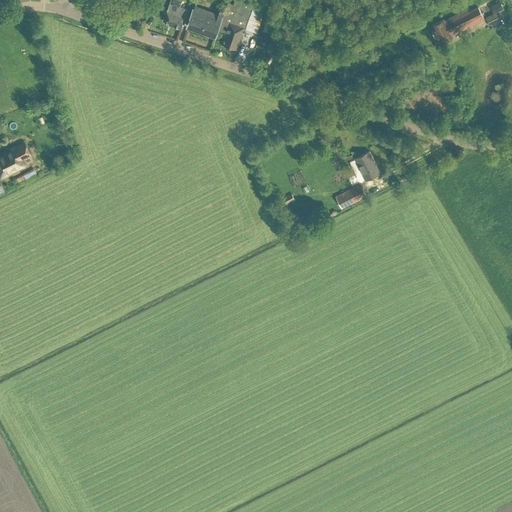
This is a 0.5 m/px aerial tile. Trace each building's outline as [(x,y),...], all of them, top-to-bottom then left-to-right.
[(170,0),(164,19),(172,22),(171,24),(181,28),(188,9),(180,6),(182,0),(170,0)] [(257,31),(267,4),(256,0),(234,0),(234,2),(228,0),(218,29),(226,32),(222,42),(237,47),(244,27),(257,31)] [(490,5),(493,12),(503,8),(499,1),(490,5)] [(188,26),(214,36),(224,9),(217,6),(215,12),(195,5),(188,26)] [(441,42),(453,36),(452,35),(484,18),(478,6),(469,11),(467,8),(444,20),(443,18),(432,24),(435,29),(433,31),(432,33),(435,37),(437,38),(439,37),(441,42)] [(486,17),(489,24),(502,18),(498,11),(486,17)] [(29,153),(22,141),(0,152),(0,177),(23,165),(24,164),(23,162),(21,158),(29,153)] [(370,151),(355,158),(365,179),(380,172),(370,151)] [(349,181),(356,177),(347,157),(339,161),(349,181)] [(15,177),(18,182),(36,173),(33,167),(15,177)] [(336,195),(336,196),(333,197),(336,202),(338,201),(339,202),(337,203),(339,208),(342,207),(346,206),(347,207),(353,203),(352,202),(367,196),(361,183),(336,195)] [(283,197),(286,202),(294,198),(291,193),(283,197)]
